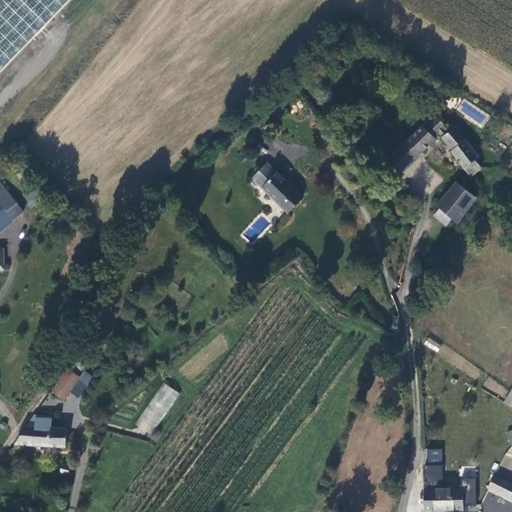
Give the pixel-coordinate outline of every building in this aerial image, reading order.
[(0,0),(0,76),(74,0),(0,0)] [(433,116),(422,126),(435,138),(439,134),(475,176),(483,167),(476,160),(480,156),(460,131),(457,124),(449,131),(433,116)] [(422,126),(391,156),(403,169),(435,138),(422,126)] [(303,202),(267,168),(252,183),(287,218),(303,202)] [(436,209),(431,215),(443,224),(447,218),(452,221),(472,194),(453,179),(432,207),(436,209)] [(0,200),(12,217),(22,209),(0,180),(0,200)] [(409,188),(410,186),(410,185),(405,180),(403,180),(401,181),(399,182),(399,184),(398,186),(398,188),(400,190),(402,191),(403,192),(405,192),(407,191),(408,190),(409,188)] [(0,226),(12,217),(0,200),(0,226)] [(70,217),(62,209),(48,222),(56,230),(70,217)] [(73,221),(70,217),(56,230),(59,234),(73,221)] [(424,344),(437,351),(441,345),(428,337),(424,344)] [(67,367),(49,386),(59,398),(79,378),(67,367)] [(151,436),(179,392),(162,382),(134,426),(151,436)] [(31,411),(20,428),(52,428),(51,413),(31,411)] [(20,428),(13,442),(64,443),(64,427),(52,428),(20,428)] [(64,427),(64,443),(74,444),(75,427),(64,427)] [(57,463),(56,471),(65,472),(65,464),(57,463)] [(463,490),(441,490),(441,466),(425,466),(425,511),(448,511),(449,509),(463,509),(463,507),(474,507),(474,482),(463,482),(463,490)] [(511,485),(492,475),(486,487),(508,498),(511,500),(511,485)]
